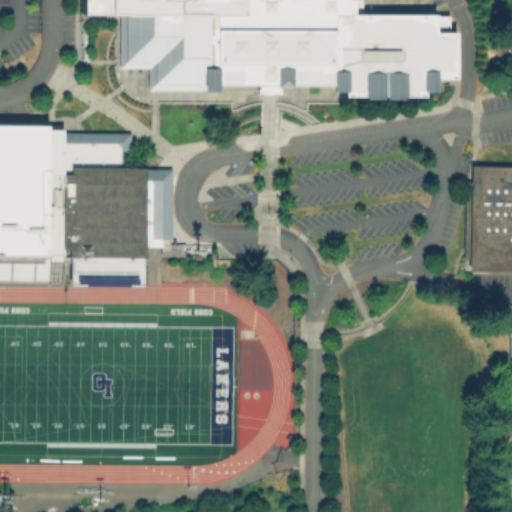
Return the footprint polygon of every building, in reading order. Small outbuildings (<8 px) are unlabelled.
[(119,21),(119,33),(119,70),(149,70),(149,93),(224,93),(224,88),(272,88),(272,90),(288,90),(288,88),(328,88),(328,95),(343,95),(343,100),(350,100),(351,100),(422,100),(422,96),(432,95),(432,92),(443,92),(443,85),(452,84),(452,42),(453,33),(449,33),(449,17),(365,15),(364,0),(87,0),(87,20),(113,21),(119,21)] [(0,125),(46,125),(59,125),(59,130),(61,130),(61,133),(128,133),(128,168),(143,168),(143,169),(169,169),(169,239),(160,239),(159,247),(143,247),(143,258),(142,258),(142,286),(127,286),(83,286),(68,286),(68,262),(69,257),(67,257),(67,250),(60,250),(60,256),(59,256),(59,257),(59,260),(48,260),(48,256),(45,256),(40,256),(40,263),(0,263),(0,125)] [(511,273),(463,273),(461,250),(464,181),(469,181),(470,166),(511,166),(511,273)] [(60,262),(60,283),(47,283),(0,282),(0,263),(40,263),(40,256),(45,256),(48,256),(48,260),(59,260),(59,257),(67,257),(69,257),(68,262),(60,262)] [(502,445),(511,445),(511,476),(501,476),(502,445)]
